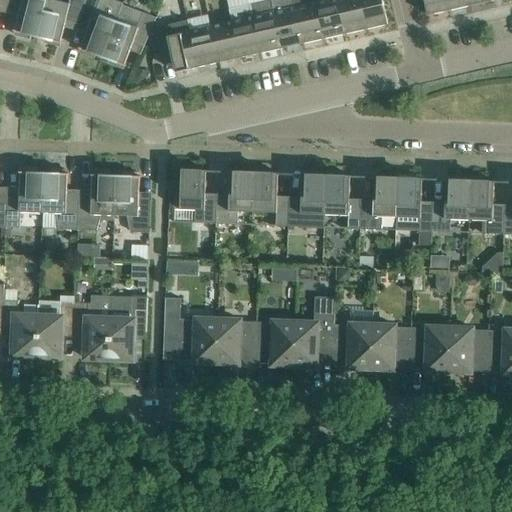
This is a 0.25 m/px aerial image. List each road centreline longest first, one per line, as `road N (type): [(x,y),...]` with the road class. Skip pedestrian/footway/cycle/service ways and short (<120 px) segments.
road 1 (unclassified): [(0,414),(511,432)]
road 2 (residential): [(0,80),(151,130),(286,102)]
road 3 (residential): [(511,135),(316,128),(293,120),(286,102)]
road 4 (residential): [(286,102),(422,71)]
